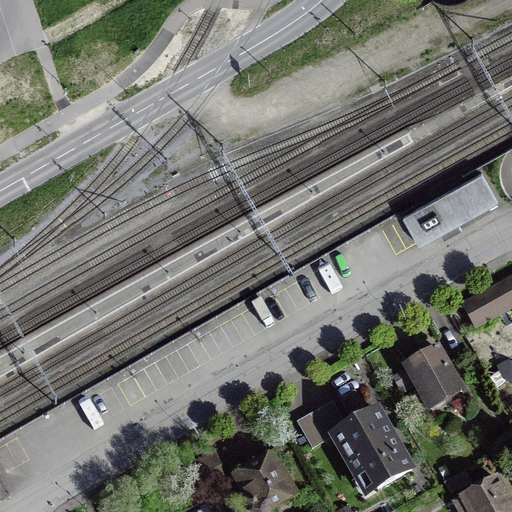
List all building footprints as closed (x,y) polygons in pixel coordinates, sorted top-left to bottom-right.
[(421,243),(496,202),(481,174),(406,215),(421,243)] [(511,277),(463,305),(476,328),(511,307),(511,277)] [(460,394),(435,350),(404,368),(429,412),(430,411),(428,407),(456,390),(459,395),(460,394)] [(348,427),(334,401),(298,421),(312,446),(348,427)] [(410,472),(376,412),(331,438),(355,480),(366,473),(376,491),(410,472)] [(227,481),(212,455),(186,469),(200,495),(227,481)] [(273,464),(271,459),(235,479),(253,511),(265,511),(292,497),(281,478),(287,475),(279,460),(273,464)] [(456,511),(511,511),(495,481),(452,504),(456,511)]
